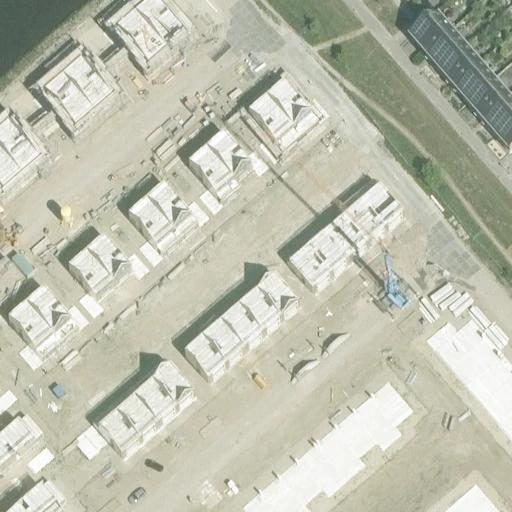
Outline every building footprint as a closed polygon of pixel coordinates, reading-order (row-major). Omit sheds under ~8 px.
[(153,0),(155,1),(136,17),(168,54),(187,38),(169,17),(178,9),(170,0),(153,0)] [(453,32),(438,14),(409,39),(424,57),(453,32)] [(114,30),(105,38),(122,58),(131,50),(149,71),(168,54),(136,17),(118,33),(114,30)] [(467,48),(453,32),(424,57),(438,73),(467,48)] [(481,64),(467,48),(438,73),(452,89),(481,64)] [(82,64),(64,80),(96,117),(114,101),(96,80),(106,72),(89,52),(79,60),(82,64)] [(495,81),(481,64),(452,89),(466,105),(495,81)] [(42,93),(32,101),(49,121),(59,113),(77,133),(96,117),(64,80),(45,96),(42,93)] [(467,106),(481,122),(509,97),(495,81),(467,106)] [(271,98),(267,102),(295,134),(313,119),(320,126),(330,117),(314,99),(304,107),(286,85),(281,89),(270,98),(271,98)] [(511,99),(509,97),(481,122),(495,138),(511,123),(511,99)] [(253,114),(249,118),(267,139),(258,147),(274,166),(284,157),(277,150),(295,134),(267,102),(263,105),(263,104),(253,113),(253,114)] [(10,127),(0,135),(0,153),(23,180),(42,164),(24,143),(33,135),(16,115),(6,123),(10,127)] [(511,123),(495,138),(510,155),(511,153),(511,123)] [(211,150),(207,154),(235,186),(253,171),(260,178),(270,169),(254,151),(244,159),(226,137),(221,141),(211,150)] [(0,191),(4,196),(23,180),(0,153),(0,191)] [(193,166),(189,170),(207,191),(198,199),(214,218),(224,209),(217,202),(235,186),(207,154),(203,157),(203,156),(193,165),(193,166)] [(344,166),(335,174),(340,180),(349,172),(344,166)] [(335,174),(326,182),(331,188),(340,180),(335,174)] [(151,202),(147,206),(175,238),(193,223),(200,230),(210,221),(194,203),(184,211),(166,189),(161,193),(151,202)] [(381,190),(362,206),(387,235),(389,233),(390,234),(404,221),(403,221),(406,218),(381,190)] [(308,198),(298,205),(304,211),(313,204),(308,198)] [(298,205),(289,213),(295,219),(304,211),(298,205)] [(133,218),(129,222),(147,243),(138,251),(154,269),(164,261),(158,254),(175,238),(147,206),(143,209),(143,208),(133,217),(133,218)] [(362,206),(344,222),(369,250),(373,247),(373,248),(386,237),(385,236),(387,235),(362,206)] [(280,221),(271,229),(276,235),(286,227),(280,221)] [(344,222),(326,237),(351,266),(354,263),(355,264),(368,253),(367,252),(369,250),(344,222)] [(326,237),(308,253),(333,282),(335,280),(336,281),(348,270),(348,269),(351,266),(326,237)] [(91,254),(87,258),(115,290),(133,275),(140,282),(150,273),(134,255),(124,263),(106,241),(101,245),(91,254)] [(235,252),(226,260),(232,266),(241,258),(235,252)] [(308,253),(289,269),(314,298),(318,295),(319,295),(331,284),(333,282),(308,253)] [(73,270),(69,274),(87,295),(78,303),(94,321),(104,313),(98,306),(115,290),(87,258),(83,261),(83,260),(73,269),(73,270)] [(226,260),(217,268),(222,274),(232,266),(226,260)] [(212,280),(203,288),(208,294),(217,286),(212,280)] [(277,280),(258,296),(283,325),(285,323),(286,324),(300,312),(299,311),(302,309),(277,280)] [(31,306),(27,310),(55,342),(73,327),(80,334),(90,325),(74,307),(64,315),(46,293),(41,297),(31,306)] [(258,296),(240,312),(265,341),(268,338),(269,339),(281,328),(281,327),(283,325),(258,296)] [(185,304),(176,312),(181,318),(190,310),(185,304)] [(13,322),(9,326),(27,347),(18,355),(34,373),(44,365),(38,358),(55,342),(27,310),(23,313),(23,312),(13,321),(13,322)] [(176,312),(167,319),(172,326),(181,318),(176,312)] [(240,312),(222,328),(247,357),(250,354),(251,354),(263,343),(265,341),(240,312)] [(472,319),(441,346),(457,365),(488,338),(472,319)] [(222,328),(203,344),(228,372),(231,371),(244,360),(243,360),(247,357),(222,328)] [(488,338),(457,365),(473,383),(504,356),(488,338)] [(203,344),(185,360),(210,389),(214,385),(214,386),(227,375),(226,374),(228,372),(203,344)] [(135,347),(126,355),(131,361),(140,353),(135,347)] [(126,355),(117,363),(122,369),(131,361),(126,355)] [(511,365),(504,356),(473,383),(489,401),(511,380),(511,365)] [(172,371),(153,387),(178,416),(180,414),(181,415),(195,402),(197,399),(172,371)] [(99,379),(90,386),(95,392),(104,385),(99,379)] [(423,379),(417,384),(425,393),(431,388),(423,379)] [(511,380),(489,401),(505,419),(511,412),(511,380)] [(388,383),(369,399),(395,430),(414,413),(388,383)] [(90,386),(80,394),(86,400),(95,392),(90,386)] [(153,387),(135,403),(160,431),(164,429),(177,418),(176,418),(178,416),(153,387)] [(431,388),(425,393),(432,402),(438,397),(431,388)] [(9,392),(0,399),(0,416),(18,402),(9,392)] [(369,399),(351,415),(377,445),(395,430),(369,399)] [(135,403),(117,418),(142,447),(144,445),(145,446),(157,435),(157,434),(160,431),(135,403)] [(351,415),(333,430),(359,461),(377,445),(351,415)] [(117,418),(98,435),(123,464),(127,460),(128,461),(141,450),(140,449),(142,447),(117,418)] [(450,419),(444,424),(451,433),(457,428),(450,419)] [(3,430),(0,432),(0,477),(0,478),(37,446),(20,426),(8,437),(3,430)] [(457,428),(451,433),(459,442),(465,437),(457,428)] [(333,430),(314,446),(341,477),(359,461),(333,430)] [(83,435),(73,444),(90,463),(100,455),(83,435)] [(478,442),(472,448),(480,457),(486,451),(478,442)] [(314,446),(296,462),(323,492),(341,477),(314,446)] [(46,450),(27,467),(35,476),(55,459),(46,450)] [(431,452),(422,460),(427,466),(436,458),(431,452)] [(422,460),(413,468),(418,474),(427,466),(422,460)] [(296,462),(278,478),(305,508),(323,492),(296,462)] [(501,469),(495,475),(503,484),(509,479),(501,469)] [(431,471),(422,479),(427,485),(436,477),(431,471)] [(278,478),(260,493),(276,511),(300,511),(305,508),(278,478)] [(511,481),(509,479),(503,484),(511,493),(511,491),(511,481)] [(395,484),(386,492),(391,498),(400,490),(395,484)] [(61,511),(43,491),(18,511),(61,511)] [(499,511),(482,491),(463,507),(466,511),(499,511)] [(386,492),(377,500),(382,506),(391,498),(386,492)] [(276,511),(260,493),(241,510),(243,511),(276,511)] [(404,494),(395,502),(400,508),(409,500),(404,494)] [(395,502),(386,510),(387,511),(395,511),(400,508),(395,502)]
